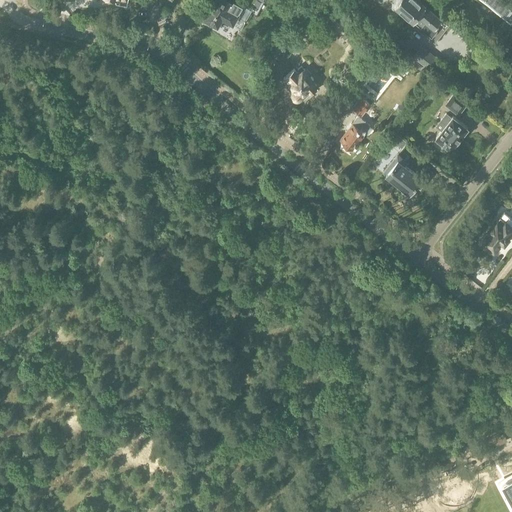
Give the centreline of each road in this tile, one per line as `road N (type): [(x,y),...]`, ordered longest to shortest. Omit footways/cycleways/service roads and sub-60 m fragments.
road 1 (unknown): [(0,26),(160,67),(256,156),(511,354)]
road 2 (residential): [(417,258),(164,55),(27,21),(5,0)]
road 3 (track): [(287,511),(321,459),(312,383),(360,354),(343,284)]
road 4 (residential): [(417,258),(511,138)]
road 5 (residential): [(511,334),(417,258)]
